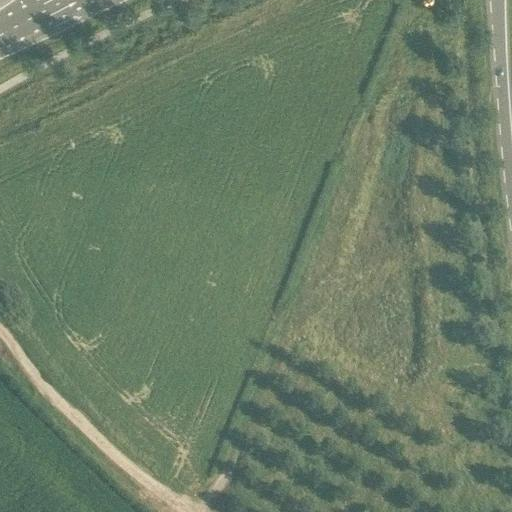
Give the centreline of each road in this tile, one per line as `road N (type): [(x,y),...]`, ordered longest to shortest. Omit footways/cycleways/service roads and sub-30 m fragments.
road 1 (track): [(183,511),(62,403),(0,319)]
road 2 (primary): [(496,0),(511,218)]
